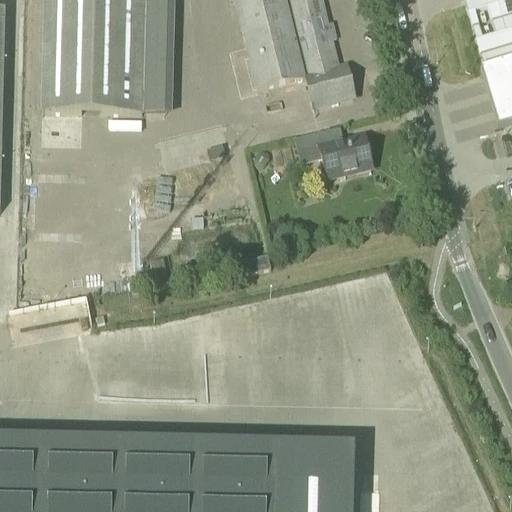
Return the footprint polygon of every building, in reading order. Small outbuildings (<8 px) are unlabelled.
[(171,121),(173,0),(43,0),(41,118),(141,121),(171,121)] [(327,30),(319,0),(233,0),(257,97),(306,85),(313,114),(354,103),(346,73),(336,76),(329,47),(335,45),(331,29),(327,30)] [(511,9),(473,22),(491,80),(481,83),(499,142),(511,137),(511,9)] [(332,151),(329,137),(294,145),(299,165),(320,160),(327,185),(371,174),(364,143),(332,151)] [(198,197),(195,171),(166,175),(169,200),(198,197)] [(163,217),(202,216),(201,199),(167,201),(166,176),(137,178),(139,215),(163,214),(163,217)] [(34,229),(66,229),(66,232),(90,232),(91,182),(34,182),(34,229)] [(246,281),(270,275),(267,261),(243,267),(246,281)] [(155,293),(168,291),(163,265),(150,268),(155,293)]
